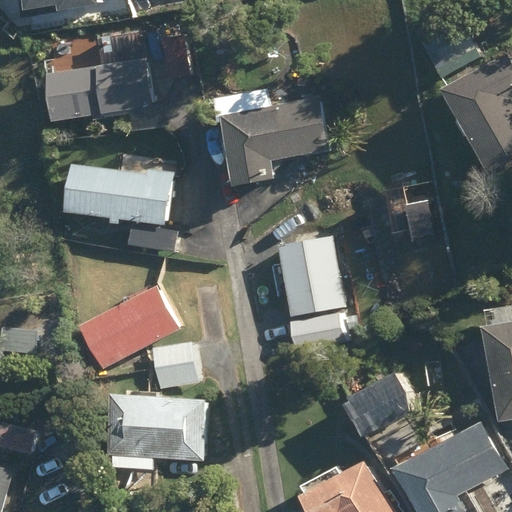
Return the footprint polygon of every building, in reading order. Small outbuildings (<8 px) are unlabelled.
[(437,50),(450,72),(488,51),(475,29),(437,50)] [(171,44),(179,81),(200,77),(191,31),(166,35),(167,45),(171,44)] [(454,85),(501,168),(511,161),(511,51),(454,84),(454,85)] [(103,115),(113,114),(113,108),(161,101),(159,88),(158,88),(153,54),(56,68),(63,117),(102,111),(103,115)] [(234,113),(251,180),(289,171),(286,156),(339,142),(326,90),(234,113)] [(138,247),(183,254),(186,232),(175,230),(184,172),(156,168),(155,175),(87,164),(80,211),(124,218),(122,223),(132,225),(134,220),(148,221),(148,225),(142,224),(138,247)] [(315,315),(320,341),(352,335),(347,310),(356,308),(343,237),(291,247),(294,265),(280,267),(286,298),(300,296),(304,317),(315,315)] [(92,327),(114,370),(194,329),(172,286),(92,327)] [(511,309),(498,312),(511,407),(511,309)] [(0,369),(16,356),(12,352),(45,354),(46,333),(9,330),(9,338),(4,342),(0,336),(0,369)] [(164,349),(169,389),(209,383),(203,343),(164,349)] [(119,468),(163,471),(164,459),(218,462),(222,400),(124,394),(119,468)] [(6,448),(41,455),(46,432),(26,427),(28,418),(13,414),(6,448)] [(414,469),(437,511),(480,511),(481,511),(473,497),(511,474),(511,455),(494,424),(414,469)] [(409,511),(385,464),(323,495),(331,511),(409,511)] [(0,511),(11,511),(23,473),(0,465),(0,511)]
